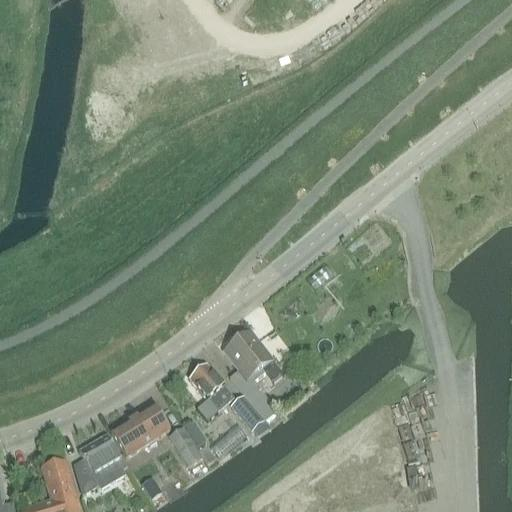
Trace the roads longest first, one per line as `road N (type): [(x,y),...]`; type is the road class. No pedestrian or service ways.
road 1 (unclassified): [(221,318),(224,287),(382,130),(511,19)]
road 2 (tertiary): [(511,84),(221,318)]
road 3 (tertiary): [(221,318),(96,403),(0,442)]
